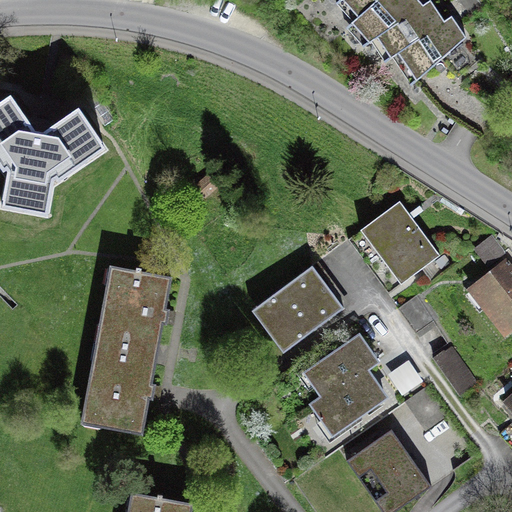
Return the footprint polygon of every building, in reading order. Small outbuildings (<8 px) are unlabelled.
[(360,27),(394,0),(350,0),(342,8),(360,27)] [(379,47),(426,11),(415,0),(394,0),(360,27),(356,31),(373,51),(379,47)] [(400,63),(448,28),(433,6),(426,11),(379,47),(394,67),(400,63)] [(419,86),(472,43),(455,23),(448,28),(400,63),(419,86)] [(39,137),(15,101),(0,111),(0,163),(8,175),(11,173),(13,176),(6,212),(52,220),(59,185),(61,183),(63,186),(111,153),(84,113),(47,138),(39,137)] [(221,189),(210,176),(194,190),(204,203),(221,189)] [(439,256),(400,203),(350,239),(389,293),(439,256)] [(507,255),(490,236),(470,253),(486,273),(507,255)] [(511,331),(511,261),(507,255),(486,273),(462,293),(502,340),(511,331)] [(258,306),(274,328),(329,287),(313,265),(258,306)] [(97,345),(159,356),(173,278),(111,267),(97,345)] [(346,310),(329,287),(274,328),(291,351),(346,310)] [(444,318),(425,292),(403,308),(422,334),(444,318)] [(378,363),(358,336),(305,373),(325,400),(366,371),(378,363)] [(159,356),(97,345),(83,424),(145,435),(159,356)] [(479,380),(452,346),(430,363),(457,397),(479,380)] [(427,384),(409,360),(388,376),(404,400),(427,384)] [(366,371),(325,400),(314,407),(334,434),(385,398),(366,371)] [(425,430),(448,415),(427,384),(404,400),(425,430)] [(511,424),(500,435),(511,447),(511,424)] [(430,482),(392,431),(352,461),(360,472),(372,463),(392,489),(380,498),(390,511),(430,482)] [(131,511),(194,511),(196,508),(135,496),(131,511)]
